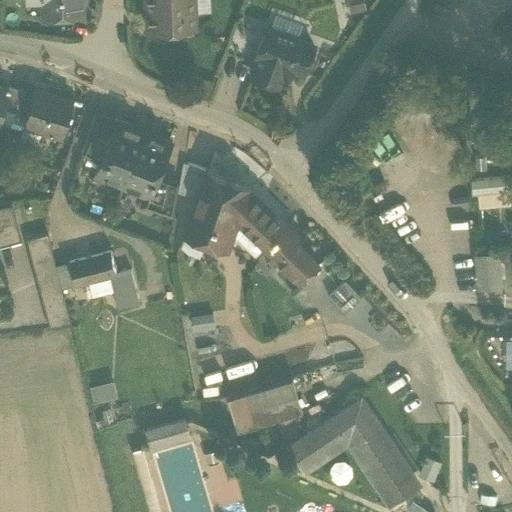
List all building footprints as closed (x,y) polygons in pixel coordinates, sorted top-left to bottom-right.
[(80,0),(35,0),(36,4),(41,9),(41,15),(82,13),(80,0)] [(193,0),(145,0),(146,28),(168,27),(173,32),(182,32),(186,27),(186,26),(194,26),(193,0)] [(262,33),(236,23),(225,51),(255,62),(257,55),(255,54),(262,33)] [(313,43),(265,26),(262,33),(255,54),(257,55),(255,62),(251,74),(277,83),(281,71),(290,67),(303,71),(313,43)] [(22,90),(9,86),(8,87),(8,88),(8,90),(9,90),(3,110),(14,114),(22,90)] [(0,118),(3,110),(9,90),(8,90),(8,88),(8,87),(6,87),(5,89),(0,87),(0,118)] [(71,102),(35,90),(35,89),(33,94),(25,120),(23,126),(24,126),(24,124),(60,136),(60,137),(61,138),(72,101),(71,100),(71,102)] [(33,94),(22,90),(14,114),(13,116),(25,120),(33,94)] [(114,125),(94,117),(82,151),(100,161),(114,125)] [(144,132),(116,121),(114,125),(100,161),(94,175),(122,186),(144,132)] [(144,132),(122,186),(149,197),(150,198),(158,177),(172,143),(144,132)] [(207,172),(184,163),(179,185),(178,193),(197,200),(207,172)] [(251,187),(207,171),(207,172),(197,200),(185,234),(186,235),(182,245),(189,252),(194,238),(228,250),(241,216),(248,219),(258,229),(251,236),(253,246),(259,253),(265,247),(301,283),(319,264),(295,241),(299,237),(251,189),(251,187)] [(500,172),(468,173),(468,190),(474,189),(475,203),(502,202),(500,172)] [(179,185),(158,177),(150,198),(149,197),(146,206),(174,216),(178,193),(179,185)] [(14,216),(0,220),(0,246),(21,241),(14,216)] [(34,275),(56,269),(55,265),(47,233),(25,239),(34,275)] [(111,251),(68,262),(73,283),(73,284),(111,275),(117,273),(111,251)] [(511,258),(511,251),(498,252),(500,277),(511,275),(511,258)] [(498,252),(477,255),(480,287),(501,284),(500,277),(498,252)] [(73,283),(68,262),(55,265),(56,269),(60,286),(73,283)] [(40,295),(61,290),(60,286),(56,269),(34,275),(40,295)] [(131,269),(117,273),(111,275),(120,310),(140,305),(131,269)] [(362,296),(346,279),(328,295),(345,313),(362,296)] [(61,290),(40,295),(48,329),(71,326),(61,290)] [(212,313),(191,315),(192,329),(213,327),(212,313)] [(295,380),(230,399),(240,431),(305,412),(295,380)] [(109,381),(95,385),(100,400),(113,396),(109,381)] [(424,484),(364,393),(288,443),(308,473),(347,447),(350,445),(390,506),(424,484)] [(186,418),(146,430),(150,445),(191,433),(189,427),(186,418)] [(425,478),(440,487),(449,470),(435,462),(433,464),(425,478)] [(442,511),(423,497),(415,508),(421,511),(442,511)]
